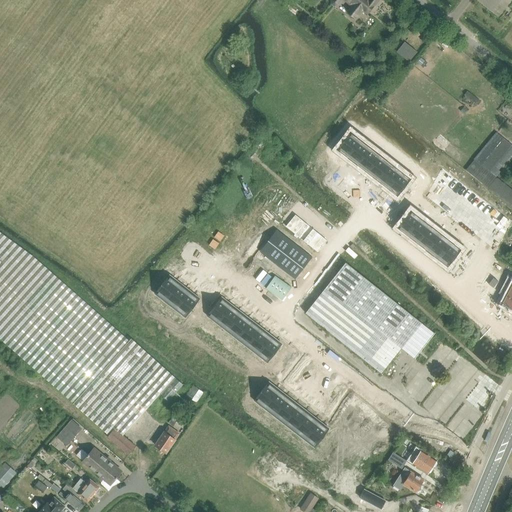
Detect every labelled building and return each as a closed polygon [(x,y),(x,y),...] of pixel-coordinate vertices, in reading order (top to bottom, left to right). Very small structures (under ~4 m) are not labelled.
[(336,0),(333,5),(334,6),(339,5),(343,0),(351,6),(346,12),(355,19),(362,10),(368,14),(379,0),(336,0)] [(396,52),(409,62),(417,52),(404,42),(396,52)] [(468,92),(465,95),(475,103),(477,99),(468,92)] [(351,131),(336,150),(337,151),(337,150),(347,157),(360,140),(351,133),(352,132),(351,131)] [(503,138),(496,132),(474,160),(481,165),(503,138)] [(474,160),(466,171),(488,189),(511,208),(511,192),(495,178),(488,173),(511,145),(503,138),(481,165),(474,160)] [(360,140),(347,157),(357,165),(370,148),(360,140)] [(511,154),(511,145),(488,173),(495,178),(501,172),(499,170),(511,154)] [(370,148),(357,165),(367,173),(381,156),(370,148)] [(381,156),(367,173),(377,180),(391,163),(381,156)] [(391,163),(377,180),(387,188),(401,171),(391,163)] [(401,171),(387,188),(397,196),(396,197),(397,197),(412,178),(411,178),(410,179),(401,171)] [(406,217),(396,229),(397,229),(398,228),(407,235),(421,218),(411,211),(412,210),(411,210),(406,217)] [(421,218),(407,235),(417,243),(431,226),(421,218)] [(431,226),(417,243),(428,251),(441,234),(431,226)] [(277,230),(260,252),(267,257),(284,235),(277,230)] [(0,338),(18,355),(73,403),(129,340),(112,325),(87,303),(33,256),(3,234),(0,231),(0,338)] [(441,234),(428,251),(438,259),(451,242),(441,234)] [(283,235),(266,257),(295,279),(312,257),(283,235)] [(451,242),(438,259),(447,266),(447,267),(447,268),(462,249),(461,248),(460,249),(451,242)] [(346,262),(306,313),(360,356),(381,373),(401,348),(421,322),(422,322),(346,262)] [(169,275),(155,294),(156,293),(166,301),(179,284),(169,276),(170,275),(169,275)] [(179,284),(166,301),(176,309),(189,292),(179,284)] [(189,292),(176,309),(186,316),(185,317),(185,318),(195,305),(196,304),(199,300),(200,299),(200,298),(199,299),(189,292)] [(506,293),(500,303),(511,309),(511,295),(506,292),(506,293)] [(222,297),(207,316),(208,315),(218,323),(231,306),(221,298),(222,297)] [(231,306),(218,323),(228,330),(241,313),(231,306)] [(241,313),(228,330),(238,338),(251,321),(241,313)] [(251,321),(238,338),(248,346),(261,329),(251,321)] [(421,322),(401,348),(414,358),(424,346),(434,333),(434,332),(421,322)] [(261,329),(248,346),(258,354),(271,337),(261,329)] [(271,337),(258,354),(268,361),(267,362),(267,363),(268,362),(268,361),(282,344),(282,343),(281,344),(271,337)] [(83,392),(73,403),(109,435),(108,437),(129,455),(136,446),(122,435),(159,393),(168,401),(183,384),(174,377),(131,338),(129,340),(83,392)] [(269,382),(254,401),(255,401),(255,400),(265,408),(278,391),(269,383),(269,382)] [(204,393),(203,392),(193,385),(183,400),(188,403),(193,407),(204,393)] [(280,390),(266,407),(276,415),(290,398),(280,390)] [(290,398),(276,415),(286,423),(299,406),(290,398)] [(188,403),(183,400),(182,399),(177,407),(182,411),(188,403)] [(299,406),(286,423),(296,430),(309,414),(299,406)] [(173,426),(182,414),(177,410),(169,423),(173,426)] [(309,414),(296,430),(306,438),(319,421),(309,414)] [(319,421),(306,438),(315,446),(329,429),(319,421)] [(166,453),(175,440),(179,435),(168,427),(155,446),(166,453)] [(62,443),(70,432),(65,428),(56,439),(62,443)] [(70,432),(62,443),(67,447),(76,437),(70,432)] [(416,447),(407,461),(408,462),(427,475),(428,474),(431,473),(433,469),(433,466),(436,461),(430,457),(416,447)] [(81,450),(77,456),(83,461),(83,462),(112,486),(117,480),(101,467),(102,466),(88,455),(82,449),(81,450)] [(93,449),(88,455),(102,466),(101,467),(117,480),(123,473),(93,449)] [(392,453),(388,460),(401,469),(406,461),(392,453)] [(71,471),(75,465),(68,459),(64,465),(71,471)] [(5,462),(0,467),(0,484),(4,488),(17,473),(5,462)] [(425,481),(405,469),(394,487),(400,491),(404,484),(417,492),(416,493),(417,493),(418,491),(421,489),(421,486),(425,481)] [(53,484),(40,474),(37,477),(58,493),(61,489),(54,483),(53,484)] [(48,486),(39,480),(35,486),(43,492),(48,486)] [(67,484),(87,501),(94,493),(96,494),(101,489),(90,480),(86,485),(81,480),(73,488),(67,484)] [(87,502),(87,501),(67,484),(63,489),(69,494),(66,497),(62,494),(60,496),(79,511),(84,505),(80,501),(83,498),(87,502)] [(311,492),(300,509),(304,511),(314,511),(316,510),(312,508),(319,498),(311,492)] [(371,493),(367,501),(381,509),(385,501),(371,493)] [(10,495),(9,496),(6,499),(12,504),(15,500),(10,495)] [(48,501),(38,511),(61,511),(66,506),(55,496),(49,502),(48,501)] [(21,511),(25,508),(16,501),(12,505),(19,511),(21,511)]
